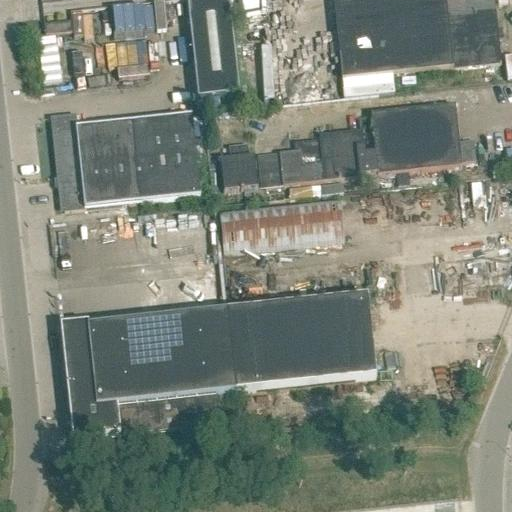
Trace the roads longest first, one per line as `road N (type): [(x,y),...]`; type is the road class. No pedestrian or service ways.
road 1 (unclassified): [(27,511),(30,427),(0,145)]
road 2 (unclassified): [(490,511),(488,458),(511,378)]
